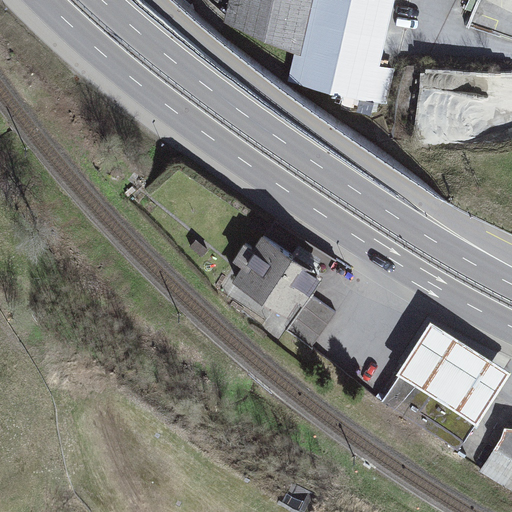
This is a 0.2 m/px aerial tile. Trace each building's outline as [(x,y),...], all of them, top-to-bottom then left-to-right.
[(238,0),(234,27),(305,59),(380,74),(391,0),(238,0)] [(271,236),(244,274),(294,309),(321,271),(271,236)] [(396,371),(399,372),(476,422),(477,423),(511,369),(431,317),(396,371)] [(458,450),(476,422),(399,372),(381,400),(458,450)] [(501,435),(494,448),(479,471),(511,491),(511,425),(505,424),(501,435)]
